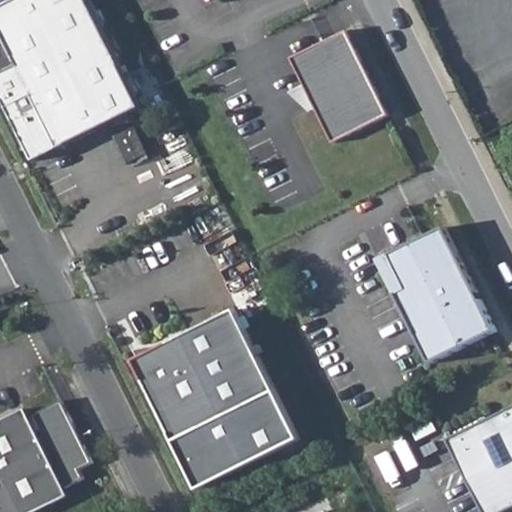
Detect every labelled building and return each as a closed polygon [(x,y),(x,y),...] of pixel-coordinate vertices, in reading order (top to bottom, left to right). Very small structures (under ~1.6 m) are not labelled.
[(0,0),(0,89),(3,96),(35,160),(142,108),(88,0),(0,0)] [(348,30),(293,58),(333,143),(390,116),(348,30)] [(428,247),(385,268),(432,365),(498,333),(446,227),(423,238),(428,247)] [(237,311),(135,361),(200,491),(302,440),(237,311)] [(0,422),(0,511),(39,511),(70,497),(66,489),(85,479),(80,470),(94,464),(81,438),(62,401),(30,417),(27,409),(0,422)] [(511,408),(448,439),(482,511),(503,511),(511,508),(511,408)]
